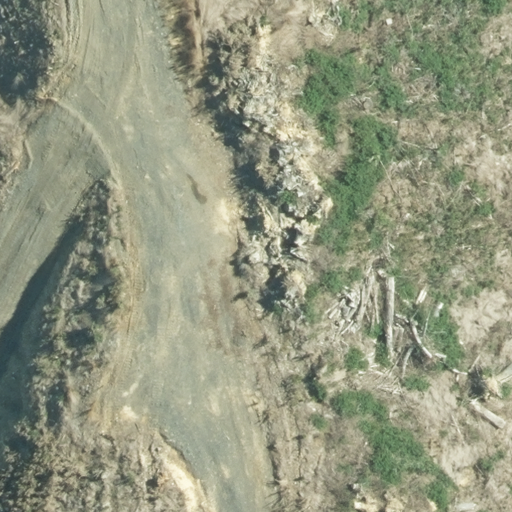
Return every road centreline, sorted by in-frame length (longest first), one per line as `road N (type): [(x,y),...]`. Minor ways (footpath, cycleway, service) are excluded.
road 1 (track): [(82,0),(132,337),(192,511)]
road 2 (track): [(0,469),(28,415),(108,176)]
